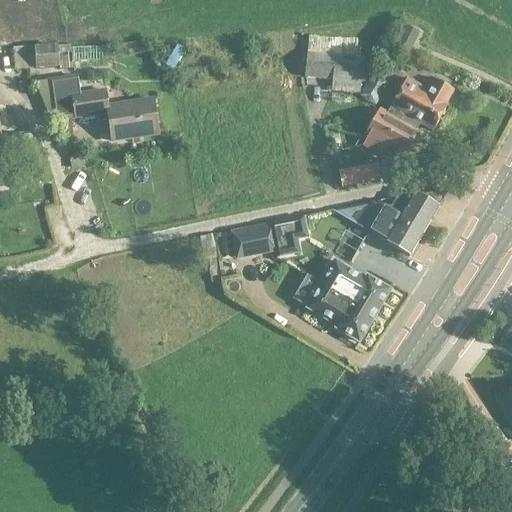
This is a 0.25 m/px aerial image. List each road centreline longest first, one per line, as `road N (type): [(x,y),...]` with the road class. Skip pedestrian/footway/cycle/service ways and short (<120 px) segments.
road 1 (primary): [(383,398),(511,203)]
road 2 (primary): [(299,511),(383,398)]
road 3 (unclassified): [(456,511),(383,398)]
